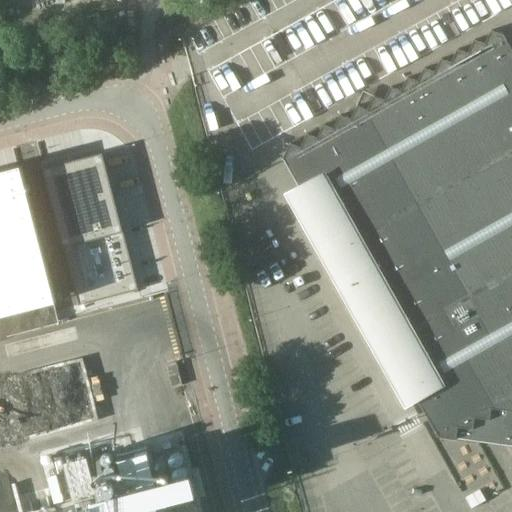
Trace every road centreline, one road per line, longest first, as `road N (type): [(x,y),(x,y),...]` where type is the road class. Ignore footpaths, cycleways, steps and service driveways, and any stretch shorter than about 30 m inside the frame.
road 1 (unclassified): [(0,123),(109,97),(146,113),(252,511)]
road 2 (unknown): [(194,285),(0,338)]
